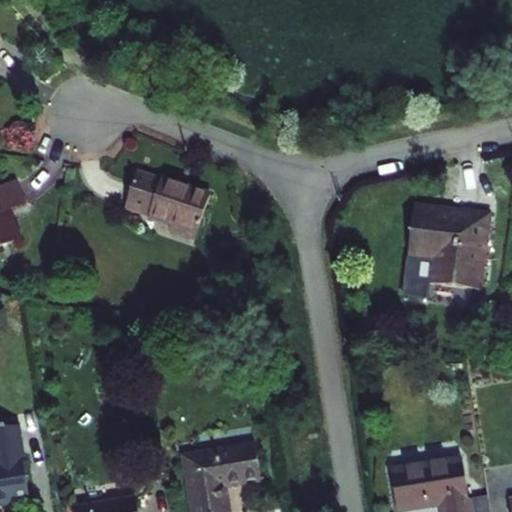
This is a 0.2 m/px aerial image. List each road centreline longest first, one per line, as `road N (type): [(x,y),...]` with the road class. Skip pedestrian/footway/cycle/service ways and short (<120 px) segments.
road 1 (residential): [(298,174),(350,511)]
road 2 (residential): [(86,105),(134,110),(298,174)]
road 3 (residential): [(298,174),(511,129)]
